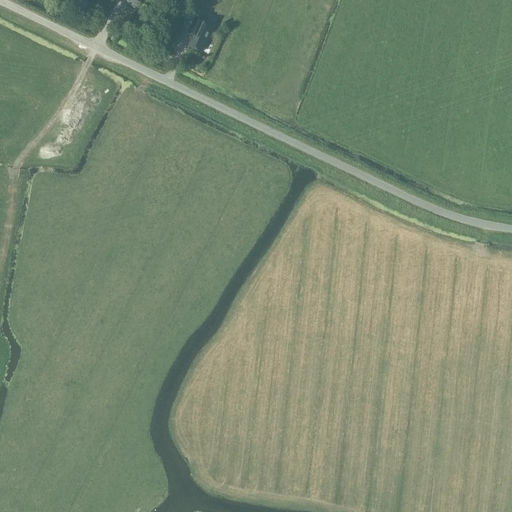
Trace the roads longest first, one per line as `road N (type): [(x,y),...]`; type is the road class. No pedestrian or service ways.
road 1 (tertiary): [(511,228),(399,194),(0,2)]
road 2 (track): [(0,273),(16,166),(95,48)]
